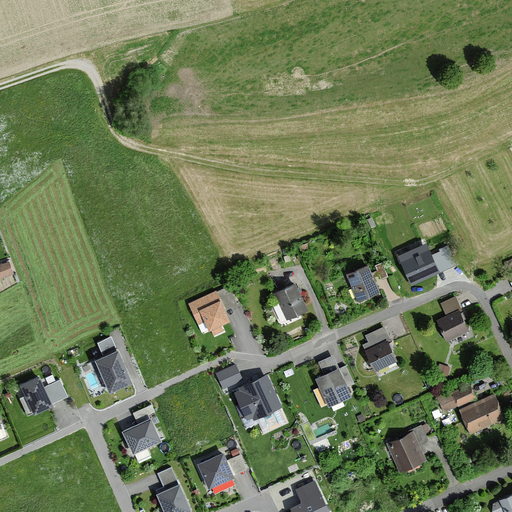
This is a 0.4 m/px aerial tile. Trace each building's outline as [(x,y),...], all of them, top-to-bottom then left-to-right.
[(427,244),(398,257),(411,285),(439,273),(431,255),(427,244)] [(457,265),(448,245),(439,249),(440,251),(431,255),(439,273),(457,265)] [(0,280),(12,276),(7,264),(0,266),(0,280)] [(380,293),(368,265),(347,274),(359,302),(380,293)] [(309,311),(296,283),(274,293),(287,321),(309,311)] [(217,291),(189,304),(199,325),(206,322),(210,331),(212,330),(214,336),(225,331),(221,324),(230,320),(226,311),(239,305),(230,287),(218,293),(217,291)] [(462,311),(455,296),(440,304),(446,316),(437,320),(448,342),(469,332),(460,313),(462,311)] [(390,341),(383,328),(365,337),(368,343),(362,346),(374,372),(396,362),(387,343),(390,341)] [(111,337),(97,343),(104,357),(117,351),(111,337)] [(104,357),(94,361),(109,394),(133,384),(118,351),(117,351),(104,357)] [(340,370),(333,355),(318,363),(323,375),(314,379),(329,408),(353,396),(349,387),(354,384),(345,367),(340,370)] [(236,363),(215,373),(223,389),(244,380),(236,363)] [(436,372),(448,376),(451,367),(439,363),(436,372)] [(39,376),(19,385),(33,416),(53,407),(52,404),(44,387),(39,376)] [(267,376),(237,389),(239,393),(234,395),(247,425),(282,410),(267,376)] [(455,389),(468,384),(466,378),(452,383),(455,389)] [(68,397),(60,380),(44,387),(52,404),(68,397)] [(443,411),(476,398),(471,386),(451,394),(450,391),(437,396),(443,411)] [(470,434),(505,418),(495,394),(459,409),(470,434)] [(137,426),(122,433),(132,455),(161,442),(150,419),(156,416),(151,406),(132,415),(137,426)] [(409,432),(410,435),(388,444),(400,473),(425,462),(418,446),(428,442),(422,427),(409,432)] [(223,453),(197,464),(208,490),(234,479),(223,453)] [(164,491),(156,495),(162,511),(191,511),(180,485),(177,487),(170,469),(157,475),(164,491)] [(329,511),(315,481),(295,491),(301,503),(291,508),(292,511),(329,511)] [(511,511),(511,495),(500,501),(504,511),(511,511)]
